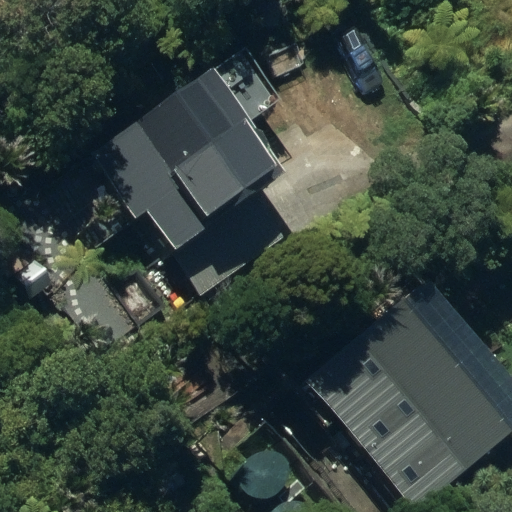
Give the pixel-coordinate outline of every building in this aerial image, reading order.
[(0,0),(0,32),(1,33),(42,0),(0,0)] [(124,231),(150,270),(254,194),(179,91),(66,172),(114,238),(124,231)] [(0,244),(0,278),(2,280),(24,264),(7,239),(0,244)] [(296,398),(389,511),(422,511),(499,449),(392,318),(296,398)] [(168,495),(151,466),(134,475),(151,505),(168,495)]
